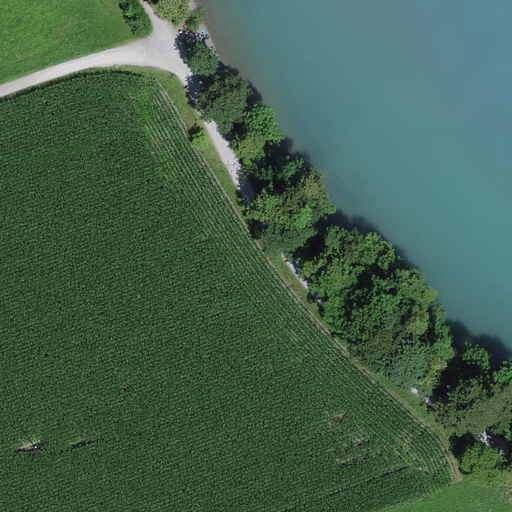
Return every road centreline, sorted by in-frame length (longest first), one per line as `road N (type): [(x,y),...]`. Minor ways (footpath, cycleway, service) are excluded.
road 1 (track): [(511,452),(416,385),(291,258),(252,203),(164,38)]
road 2 (track): [(0,92),(164,38)]
